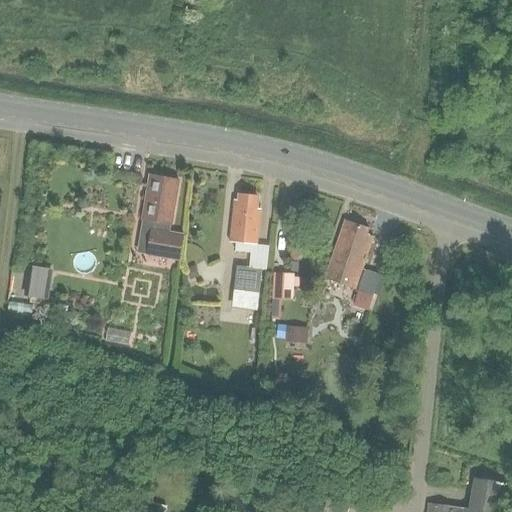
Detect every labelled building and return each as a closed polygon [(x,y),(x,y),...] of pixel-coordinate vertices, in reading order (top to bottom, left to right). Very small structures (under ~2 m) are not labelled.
[(147,186),(142,219),(154,221),(153,229),(152,228),(148,254),(180,258),(183,233),(169,231),(171,223),(176,181),(156,178),(155,187),(147,186)] [(256,245),(259,210),(255,209),(256,197),(237,195),(237,200),(233,202),(230,243),(256,245)] [(344,222),(324,279),(354,289),(372,239),(365,236),(367,230),(344,222)] [(295,249),(288,256),(295,262),(301,256),(295,249)] [(47,296),(51,268),(31,265),(27,294),(47,296)] [(195,267),(185,271),(189,282),(199,277),(195,267)] [(236,268),(233,292),(258,294),(260,271),(249,269),(236,268)] [(367,311),(379,276),(366,271),(354,307),(367,311)] [(273,274),(272,300),(292,301),(294,275),(273,274)] [(41,320),(45,308),(19,299),(15,311),(41,320)] [(68,314),(66,319),(68,324),(73,326),(78,324),(80,319),(78,314),(73,312),(68,314)] [(286,343),(307,345),(308,329),(287,327),(286,340),(286,343)] [(430,504),(429,511),(502,511),(506,484),(471,480),(468,509),(430,504)]
